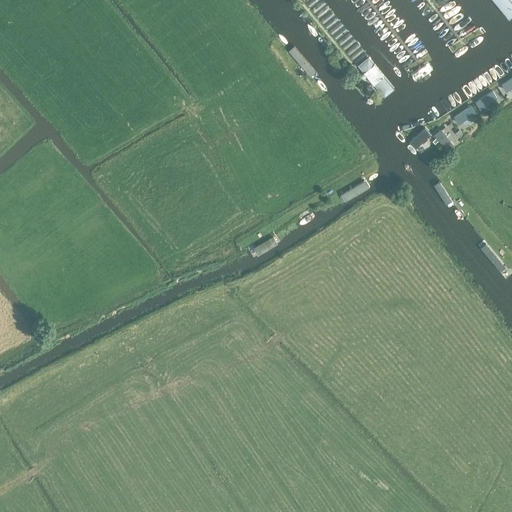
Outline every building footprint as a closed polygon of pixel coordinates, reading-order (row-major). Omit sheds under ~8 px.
[(288,49),(301,65),(306,60),(294,45),(288,49)] [(359,66),(372,81),(377,77),(365,61),(359,66)] [(511,86),(511,87),(511,75),(502,81),(507,89),(511,86)] [(485,106),(490,110),(504,98),(495,87),(493,89),(498,94),(485,106)] [(480,107),(498,96),(493,88),(475,99),(480,107)] [(470,113),(476,110),(472,103),(455,113),(462,126),(474,119),(470,113)] [(443,126),(434,132),(445,151),(455,145),(443,126)] [(415,141),(432,134),(429,127),(412,134),(415,141)] [(366,180),(349,190),(353,196),(370,186),(366,180)] [(438,191),(448,208),(454,204),(443,187),(438,191)] [(273,237),(255,247),(259,253),(276,243),(273,237)] [(490,257),(504,272),(509,267),(496,253),(490,257)]
